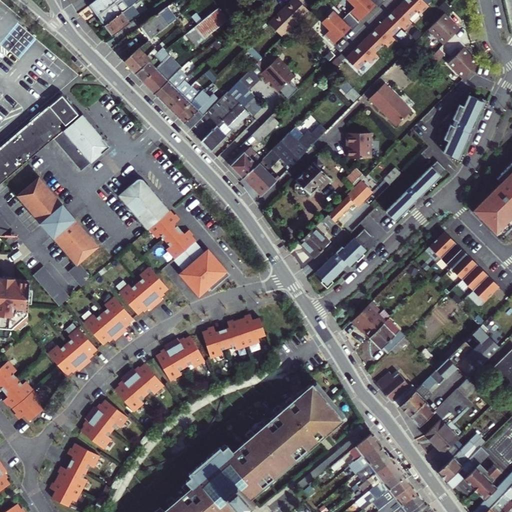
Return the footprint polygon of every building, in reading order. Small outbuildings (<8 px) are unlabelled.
[(93,0),(87,5),(109,34),(138,15),(134,11),(129,13),(126,7),(131,3),(129,0),(93,0)] [(310,11),(299,0),(291,0),(269,22),(283,36),(310,11)] [(346,0),(354,8),(349,13),(357,22),(369,11),(375,5),(369,0),(346,0)] [(383,0),(369,0),(375,5),(369,11),(370,12),(376,6),(377,7),(384,1),(383,0)] [(422,0),(404,0),(396,9),(411,25),(429,7),(422,0)] [(217,6),(228,19),(234,13),(224,1),(217,6)] [(228,19),(217,6),(200,19),(195,23),(184,31),(195,45),(228,19)] [(165,7),(142,24),(151,37),(175,20),(165,7)] [(396,9),(380,25),(395,40),(411,25),(396,9)] [(332,11),(321,23),(329,30),(323,36),(332,45),(344,33),(349,28),(342,20),(332,11)] [(190,16),(195,23),(200,19),(195,12),(190,16)] [(357,22),(349,13),(342,20),(349,28),(344,33),(345,35),(357,22)] [(457,29),(442,14),(428,28),(443,43),(457,29)] [(246,15),(237,20),(243,29),(252,24),(246,15)] [(380,25),(363,41),(377,57),(395,40),(380,25)] [(377,57),(363,41),(345,58),(360,74),(377,57)] [(259,56),(248,46),(244,50),(255,60),(259,56)] [(121,59),(207,150),(245,115),(238,108),(248,97),(246,94),(257,84),(255,82),(260,76),(267,83),(270,82),(278,90),(280,88),(288,96),(297,87),(289,79),(294,74),(277,58),(261,75),(255,69),(263,61),(261,57),(215,101),(209,96),(206,99),(200,93),(201,90),(193,82),(189,87),(182,81),(186,77),(177,68),(179,66),(163,47),(151,57),(148,54),(145,56),(137,48),(121,59)] [(479,63),(463,48),(448,63),(464,78),(479,63)] [(334,56),(330,52),(325,57),(329,61),(334,56)] [(81,70),(84,67),(77,60),(74,63),(81,70)] [(385,82),(369,97),(394,122),(410,107),(385,82)] [(347,97),(354,102),(358,95),(350,90),(347,97)] [(487,99),(468,92),(463,103),(459,112),(455,110),(446,120),(448,132),(442,150),(459,160),(487,99)] [(0,180),(51,138),(79,116),(60,94),(19,129),(0,144),(0,180)] [(81,114),(79,116),(51,138),(79,172),(109,148),(106,143),(81,114)] [(268,117),(248,135),(258,145),(277,126),(268,117)] [(247,150),(230,166),(257,196),(272,180),(263,171),(277,158),(285,168),(322,132),(318,128),(299,138),(291,129),(259,160),(247,150)] [(366,129),(339,130),(340,141),(343,141),(343,157),(368,156),(366,129)] [(314,159),(295,178),(297,180),(295,183),(294,189),(300,194),(306,194),(309,191),(312,195),(321,186),(323,188),(333,178),(321,166),(324,163),(319,157),(316,161),(314,159)] [(439,173),(428,162),(383,209),(394,220),(439,173)] [(511,164),(511,163),(495,179),(499,184),(471,212),(501,242),(511,231),(511,164)] [(393,165),(380,178),(387,185),(400,172),(393,165)] [(362,173),(357,168),(347,179),(352,184),(362,173)] [(79,259),(99,242),(69,207),(40,173),(18,191),(48,227),(76,260),(79,258),(79,259)] [(148,226),(167,210),(138,175),(116,193),(117,196),(145,229),(148,226)] [(353,185),(321,218),(330,226),(352,200),(356,204),(371,189),(360,179),(353,185)] [(0,229),(2,232),(13,223),(0,208),(0,229)] [(198,294),(226,269),(207,247),(203,250),(189,233),(191,232),(187,228),(183,232),(174,221),(178,217),(174,213),(173,215),(168,209),(167,210),(148,226),(156,236),(159,234),(168,244),(166,247),(174,256),(172,258),(182,269),(178,271),(198,294)] [(316,225),(299,241),(314,257),(330,241),(316,225)] [(372,234),(363,228),(344,246),(341,246),(315,271),(327,285),(345,264),(350,265),(365,248),(360,245),(372,234)] [(501,285),(443,231),(426,249),(484,303),(501,285)] [(79,259),(79,258),(76,260),(69,266),(82,282),(92,273),(79,259)] [(61,300),(71,292),(45,261),(35,270),(61,300)] [(129,284),(119,293),(137,314),(143,309),(144,310),(148,307),(150,310),(162,300),(160,297),(163,294),(162,293),(168,288),(150,267),(140,275),(142,278),(131,287),(129,284)] [(13,304),(29,305),(29,275),(0,273),(0,309),(13,310),(13,304)] [(94,314),(84,323),(102,344),(108,339),(109,340),(113,337),(115,340),(127,330),(125,327),(128,324),(127,323),(133,318),(114,297),(105,305),(107,308),(96,317),(94,314)] [(380,306),(373,298),(351,319),(366,335),(380,322),(384,317),(376,309),(380,306)] [(209,329),(202,331),(211,356),(223,352),(222,349),(235,344),(236,348),(260,340),(258,337),(266,334),(260,316),(253,318),(251,313),(245,315),(246,317),(233,321),(233,319),(227,321),(229,326),(216,331),(214,325),(209,327),(209,329)] [(401,344),(380,322),(366,335),(388,357),(401,344)] [(418,387),(400,405),(418,426),(434,411),(424,400),(430,394),(427,390),(441,376),(446,380),(456,370),(465,380),(467,378),(479,367),(499,347),(479,326),(468,338),(435,369),(418,387)] [(58,345),(48,353),(66,374),(72,370),(73,371),(77,368),(79,371),(91,360),(89,358),(92,355),(91,353),(97,348),(79,327),(69,336),(71,338),(61,348),(58,345)] [(162,350),(156,354),(170,378),(181,371),(179,368),(191,361),(193,364),(204,358),(190,333),(184,337),(183,336),(179,338),(177,335),(164,343),(165,346),(161,348),(162,350)] [(435,369),(468,338),(464,334),(454,343),(449,347),(450,347),(436,361),(423,348),(419,352),(435,369)] [(511,347),(488,373),(511,395),(511,347)] [(16,370),(8,361),(0,367),(0,386),(8,396),(3,400),(7,404),(9,403),(17,413),(16,414),(19,419),(24,415),(29,421),(43,408),(38,402),(41,400),(25,381),(22,384),(13,373),(16,370)] [(121,384),(115,389),(134,410),(143,401),(141,399),(152,389),(154,392),(164,384),(145,363),(140,367),(139,366),(135,369),(133,367),(121,377),(123,379),(120,382),(121,384)] [(398,372),(394,376),(390,373),(389,373),(377,384),(399,406),(400,405),(418,387),(414,382),(413,384),(399,371),(398,372)] [(465,380),(458,388),(468,398),(477,388),(467,378),(465,380)] [(335,418),(306,385),(227,451),(219,442),(178,477),(186,486),(154,511),(224,511),(227,509),(229,511),(238,511),(250,503),(243,495),(335,418)] [(87,425),(83,430),(105,448),(113,438),(110,435),(118,424),(121,427),(129,416),(107,399),(103,405),(101,404),(98,407),(96,405),(86,418),(89,420),(86,423),(87,425)] [(423,432),(439,449),(455,435),(457,433),(440,415),(423,432)] [(380,439),(370,425),(362,431),(365,435),(364,437),(361,434),(299,483),(301,486),(330,464),(332,469),(342,462),(340,457),(348,450),(352,456),(352,459),(350,462),(362,480),(358,484),(362,490),(373,481),(374,484),(356,498),(362,506),(370,500),(378,511),(388,511),(393,508),(396,511),(394,511),(434,511),(406,474),(380,439)] [(495,431),(489,436),(493,440),(499,434),(495,431)] [(463,445),(455,435),(439,449),(436,454),(443,463),(438,470),(445,480),(467,458),(464,452),(471,445),(468,441),(463,445)] [(56,490),(53,497),(70,505),(73,499),(77,500),(88,479),(84,477),(91,464),(94,466),(100,455),(76,442),(73,449),(71,448),(69,453),(74,456),(68,468),(62,465),(60,470),(62,471),(55,483),(54,482),(51,487),(56,490)] [(0,490),(10,483),(6,477),(8,476),(6,472),(8,470),(0,457),(0,490)] [(494,488),(467,458),(445,480),(450,486),(460,479),(482,500),(494,488)] [(511,511),(511,484),(485,511),(511,511)]
